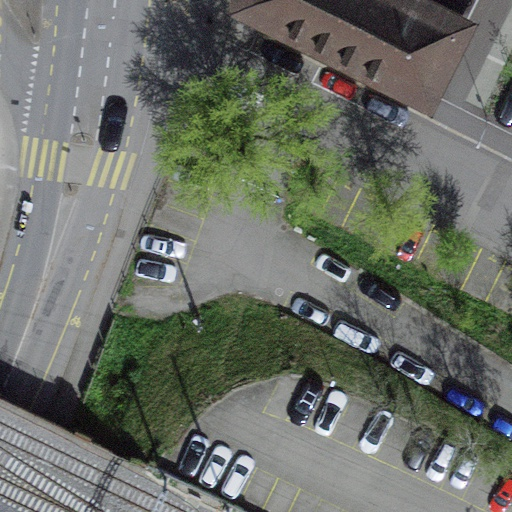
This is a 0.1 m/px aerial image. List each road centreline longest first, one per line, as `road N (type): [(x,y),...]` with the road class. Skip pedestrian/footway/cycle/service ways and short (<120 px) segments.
road 1 (residential): [(95,55),(511,233)]
road 2 (secondary): [(95,55),(64,218),(0,409)]
